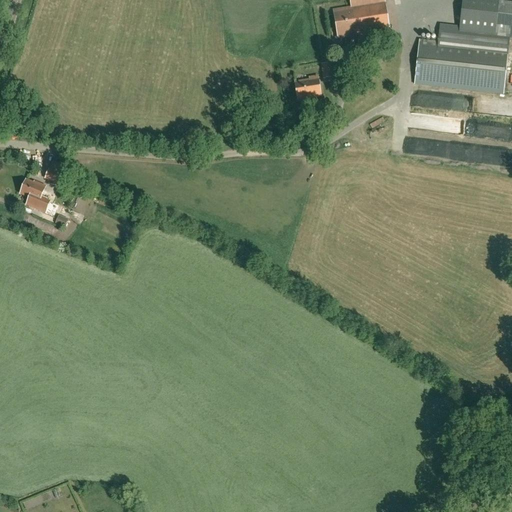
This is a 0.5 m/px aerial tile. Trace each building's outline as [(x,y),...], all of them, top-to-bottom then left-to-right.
[(384,0),(351,0),(352,10),(334,12),(338,37),(358,34),(358,36),(389,31),(384,0)] [(511,16),(462,11),(460,27),(459,34),(496,37),(509,39),(511,39),(511,16)] [(459,34),(460,27),(440,25),(439,43),(419,41),(415,85),(503,94),(508,50),(509,39),(496,37),(459,34)] [(331,66),(322,68),(323,75),(332,74),(331,66)] [(320,96),(317,79),(295,82),(298,99),(320,96)] [(45,180),(52,183),(51,185),(60,189),(61,186),(63,187),(67,177),(49,170),(45,180)] [(27,205),(46,213),(50,203),(41,199),(46,188),(38,184),(37,186),(26,181),(21,194),(30,198),(27,205)] [(63,218),(67,208),(59,205),(55,214),(63,218)] [(68,220),(60,217),(57,224),(65,228),(68,220)]
